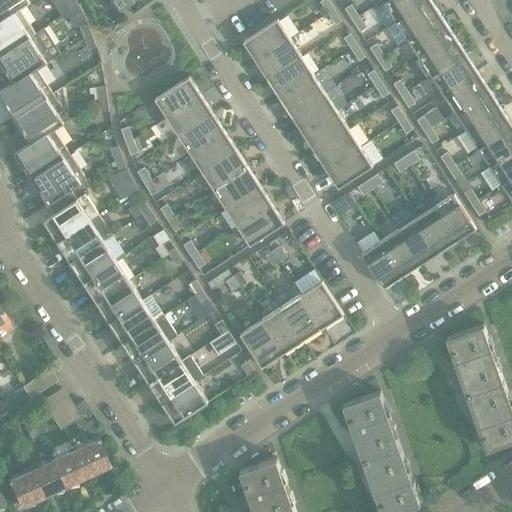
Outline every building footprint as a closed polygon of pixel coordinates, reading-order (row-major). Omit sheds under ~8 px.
[(32,0),(0,0),(0,20),(21,7),(22,7),(32,0)] [(123,12),(130,7),(125,0),(116,0),(116,1),(123,12)] [(324,0),(321,2),(329,13),(336,9),(330,0),(324,0)] [(388,0),(385,2),(397,21),(430,0),(388,0)] [(430,0),(397,21),(409,39),(444,17),(432,0),(430,0)] [(353,20),(360,16),(353,4),(346,9),(353,20)] [(0,55),(38,32),(22,7),(21,7),(0,20),(0,55)] [(344,21),(336,9),(329,13),(337,25),(344,21)] [(368,28),(360,16),(353,20),(361,32),(368,28)] [(409,39),(421,57),(456,35),(444,17),(409,39)] [(257,60),(292,38),(279,19),(245,41),(257,60)] [(81,25),(86,37),(94,34),(90,22),(81,25)] [(54,58),(38,32),(0,55),(0,57),(15,81),(15,82),(38,67),(39,68),(54,58)] [(345,38),(353,50),(360,45),(352,33),(345,38)] [(98,45),(94,34),(86,37),(90,49),(98,45)] [(467,53),(456,35),(421,57),(433,76),(467,53)] [(257,60),(269,78),(303,56),(292,38),(257,60)] [(371,48),(379,59),(386,55),(378,43),(371,48)] [(367,57),(360,45),(353,50),(360,61),(367,57)] [(433,76),(445,94),(479,71),(467,53),(433,76)] [(393,67),(386,55),(379,59),(386,71),(393,67)] [(315,74),(303,56),(269,78),(281,96),(315,74)] [(0,90),(0,92),(16,117),(55,92),(39,68),(38,67),(15,82),(15,81),(0,90)] [(369,74),(376,86),(383,81),(376,70),(369,74)] [(445,94),(456,112),(491,89),(479,71),(445,94)] [(281,96),(292,114),(327,92),(315,74),(281,96)] [(191,76),(156,98),(169,117),(203,95),(191,76)] [(395,84),(402,96),(409,91),(402,79),(395,84)] [(391,93),(383,81),(376,86),(384,98),(391,93)] [(99,86),(100,99),(109,97),(108,85),(99,86)] [(456,112),(468,130),(503,108),(491,89),(456,112)] [(417,103),(409,91),(402,96),(410,107),(417,103)] [(71,118),(55,92),(16,117),(32,142),(56,128),(71,118)] [(292,114),(304,132),(339,110),(327,92),(292,114)] [(169,117),(181,135),(215,113),(203,95),(169,117)] [(111,110),(109,97),(100,99),(102,111),(111,110)] [(392,110),(400,122),(407,118),(399,106),(392,110)] [(468,130),(480,148),(511,127),(511,122),(503,108),(468,130)] [(304,132),(316,151),(350,128),(339,110),(304,132)] [(215,113),(181,135),(192,154),(227,131),(215,113)] [(418,120),(426,132),(433,127),(425,116),(418,120)] [(414,129),(407,118),(400,122),(407,134),(414,129)] [(122,129),(127,142),(135,139),(130,126),(122,129)] [(440,139),(433,127),(426,132),(433,144),(440,139)] [(511,127),(480,148),(492,166),(511,152),(511,127)] [(72,153),(56,128),(32,142),(16,152),(33,178),(72,153)] [(316,151),(328,169),(362,146),(350,128),(316,151)] [(192,154),(204,172),(239,149),(227,131),(192,154)] [(140,153),(135,139),(127,142),(132,155),(140,153)] [(116,160),(125,157),(120,145),(112,148),(116,160)] [(374,165),(362,146),(328,169),(340,188),(374,165)] [(239,149),(204,172),(216,190),(250,167),(239,149)] [(405,157),(409,164),(419,158),(415,151),(405,157)] [(442,157),(449,168),(456,164),(449,152),(442,157)] [(511,152),(492,166),(503,184),(511,178),(511,152)] [(33,178),(49,203),(72,189),(73,189),(88,179),(72,153),(33,178)] [(129,169),(125,157),(116,160),(121,172),(129,169)] [(399,170),(409,164),(405,157),(395,163),(399,170)] [(464,175),(456,164),(449,168),(457,180),(464,175)] [(139,172),(146,184),(153,179),(146,167),(139,172)] [(216,190),(228,208),(262,185),(250,167),(216,190)] [(379,174),(369,180),(373,187),(383,181),(379,174)] [(511,178),(503,184),(511,197),(511,178)] [(160,191),(153,179),(146,184),(153,196),(160,191)] [(363,194),(373,187),(369,180),(359,187),(363,194)] [(262,185),(228,208),(239,226),(274,204),(262,185)] [(465,193),(473,204),(480,200),(472,188),(465,193)] [(45,220),(59,240),(100,214),(87,193),(79,198),(73,189),(72,189),(49,203),(56,213),(45,220)] [(332,204),(340,216),(359,204),(351,192),(332,204)] [(478,228),(455,193),(436,206),(459,240),(478,228)] [(138,203),(145,214),(152,209),(146,198),(138,203)] [(487,211),(480,200),(473,204),(480,216),(487,211)] [(169,220),(176,216),(168,204),(161,209),(169,220)] [(286,223),(274,204),(239,226),(252,245),(286,223)] [(441,252),(459,240),(436,206),(418,217),(441,252)] [(159,219),(152,209),(145,214),(152,224),(159,219)] [(100,214),(59,240),(72,261),(113,234),(100,214)] [(183,227),(176,216),(169,220),(176,232),(183,227)] [(441,252),(418,217),(400,229),(423,264),(441,252)] [(404,275),(423,264),(400,229),(382,241),(404,275)] [(72,261),(85,281),(118,259),(126,254),(113,234),(72,261)] [(164,243),(171,254),(178,249),(172,239),(164,243)] [(185,245),(192,256),(199,252),(192,240),(185,245)] [(382,241),(363,253),(386,287),(404,275),(382,241)] [(282,245),(275,250),(282,260),(289,256),(282,245)] [(185,260),(178,249),(171,254),(178,264),(185,260)] [(274,265),(282,260),(275,250),(267,254),(274,265)] [(207,264),(199,252),(192,256),(200,268),(207,264)] [(131,279),(118,259),(85,281),(98,301),(131,279)] [(242,271),(234,276),(241,286),(248,282),(242,271)] [(234,291),(241,286),(234,276),(227,280),(234,291)] [(144,300),(131,279),(98,301),(111,321),(144,300)] [(190,284),(197,294),(205,289),(198,279),(190,284)] [(324,280),(303,294),(325,327),(345,314),(324,280)] [(211,300),(205,289),(197,294),(204,305),(211,300)] [(325,327),(303,294),(283,307),(304,340),(325,327)] [(111,321),(124,341),(157,320),(165,315),(152,295),(144,300),(111,321)] [(0,303),(0,326),(11,320),(0,303)] [(284,353),(304,340),(283,307),(263,320),(284,353)] [(165,315),(157,320),(124,341),(137,361),(170,340),(178,335),(165,314),(165,315)] [(216,324),(223,334),(231,330),(224,319),(216,324)] [(263,366),(284,353),(263,320),(242,333),(263,366)] [(448,337),(456,360),(468,393),(505,380),(485,324),(448,337)] [(237,340),(231,330),(223,334),(230,345),(237,340)] [(137,361),(150,382),(183,360),(170,340),(137,361)] [(163,402),(196,380),(204,375),(191,355),(183,360),(150,382),(163,402)] [(250,376),(257,371),(251,361),(243,366),(250,376)] [(50,369),(23,386),(30,397),(57,379),(50,369)] [(210,401),(196,380),(163,402),(176,423),(210,401)] [(511,440),(511,398),(505,380),(468,393),(488,449),(511,440)] [(44,400),(50,409),(70,396),(64,387),(44,400)] [(345,404),(364,460),(402,447),(382,391),(345,404)] [(70,396),(50,409),(56,418),(76,405),(70,396)] [(76,405),(56,418),(63,428),(82,416),(92,409),(86,399),(76,405)] [(40,435),(47,430),(38,416),(31,420),(40,435)] [(32,439),(40,435),(31,420),(23,425),(32,439)] [(99,438),(76,449),(88,476),(112,465),(99,438)] [(397,511),(421,504),(402,447),(364,460),(382,511),(397,511)] [(76,449),(53,459),(66,486),(88,476),(76,449)] [(242,470),(256,511),(297,511),(279,457),(242,470)] [(66,486),(53,459),(31,469),(44,496),(66,486)] [(31,469),(0,483),(0,486),(9,506),(18,501),(21,507),(44,496),(31,469)] [(0,511),(0,509),(9,506),(0,486),(0,511)]
